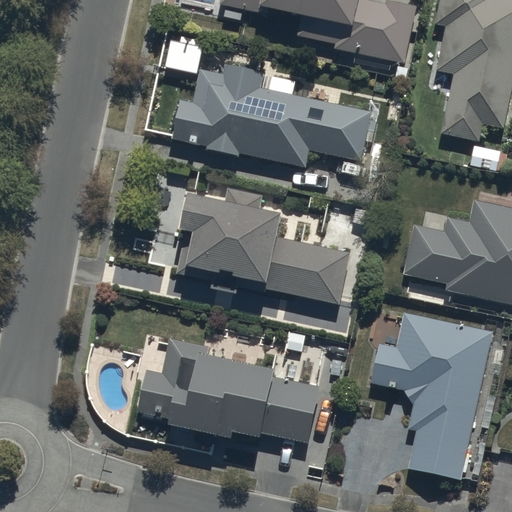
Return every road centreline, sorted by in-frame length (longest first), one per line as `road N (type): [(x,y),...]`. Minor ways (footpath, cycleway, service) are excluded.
road 1 (residential): [(102,0),(15,415)]
road 2 (residential): [(49,480),(208,511)]
